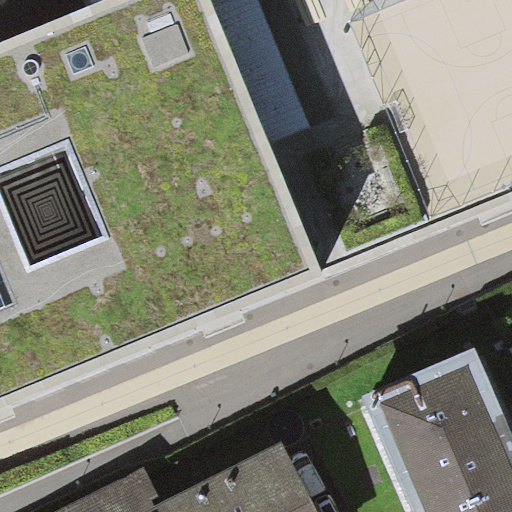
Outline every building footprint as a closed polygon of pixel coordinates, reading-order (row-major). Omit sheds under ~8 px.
[(0,39),(0,420),(511,205),(511,0),(93,0),(94,2),(0,39)] [(511,511),(511,453),(470,353),(361,399),(366,412),(408,511),(511,511)] [(408,511),(366,412),(327,429),(361,511),(408,511)] [(315,511),(283,450),(165,511),(163,511),(315,511)] [(146,471),(62,511),(163,511),(165,511),(146,471)]
